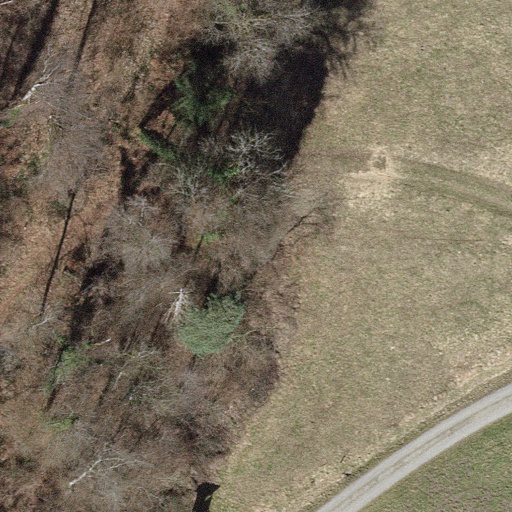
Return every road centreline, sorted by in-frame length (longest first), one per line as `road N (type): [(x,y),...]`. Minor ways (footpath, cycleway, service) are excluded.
road 1 (track): [(511,200),(356,162),(211,164),(75,207),(0,268)]
road 2 (track): [(511,392),(467,408),(345,511)]
